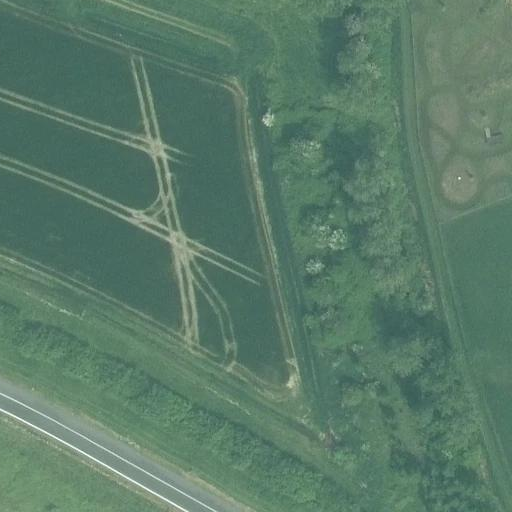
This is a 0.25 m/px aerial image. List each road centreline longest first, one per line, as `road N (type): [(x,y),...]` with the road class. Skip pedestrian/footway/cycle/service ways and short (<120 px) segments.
road 1 (motorway): [(194,511),(0,402)]
road 2 (track): [(234,78),(231,42),(123,0)]
